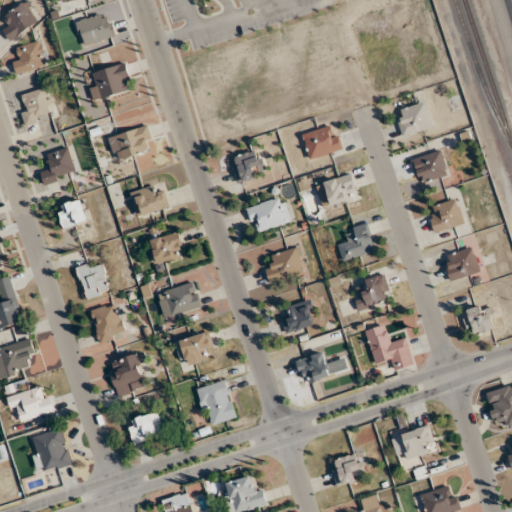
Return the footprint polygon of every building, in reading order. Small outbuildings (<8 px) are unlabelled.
[(3,29),(10,40),(41,20),(28,0),(4,15),(10,24),(3,29)] [(81,43),(113,40),(111,15),(78,18),(81,43)] [(21,56),(13,58),(17,74),(48,65),(40,40),(19,46),(21,56)] [(88,85),(93,102),(133,90),(125,63),(93,72),(97,83),(88,85)] [(46,89),(20,93),(25,124),(51,120),(46,89)] [(398,119),(403,136),(433,127),(425,101),(402,108),(404,117),(398,119)] [(310,159),(342,149),(335,124),(302,134),(310,159)] [(120,160),(153,150),(146,126),(112,136),(120,160)] [(47,167),(41,168),(42,181),(74,177),(71,149),(46,151),(47,167)] [(261,166),(256,150),(231,157),(238,182),(256,177),(254,168),(261,166)] [(419,184),(448,174),(441,150),(411,159),(419,184)] [(358,198),(352,174),(317,184),(324,208),(358,198)] [(131,191),(138,216),(170,208),(165,191),(155,194),(153,186),(131,191)] [(292,221),(284,196),(247,208),(255,233),(292,221)] [(56,207),(64,229),(89,221),(82,198),(56,207)] [(463,224),(457,199),(428,207),(435,231),(463,224)] [(349,241),(339,243),(343,260),(374,252),(368,224),(347,229),(349,241)] [(185,256),(177,232),(151,240),(158,265),(185,256)] [(273,265),(265,267),(270,282),(306,270),(298,247),(270,256),(273,265)] [(480,272),(473,247),(443,256),(450,280),(480,272)] [(87,298),(111,290),(100,259),(77,267),(87,298)] [(358,308),(391,302),(386,275),(354,281),(358,308)] [(24,321),(11,276),(0,278),(0,289),(4,304),(0,304),(0,319),(2,327),(24,321)] [(171,316),(202,306),(194,281),(163,291),(171,316)] [(117,303),(91,310),(100,342),(126,335),(117,303)] [(289,315),(285,315),(284,328),(312,329),(312,303),(290,303),(289,315)] [(497,329),(491,304),(463,310),(468,335),(497,329)] [(414,364),(406,337),(391,342),(386,324),(365,331),(375,365),(392,360),(395,370),(414,364)] [(187,366),(215,357),(207,332),(180,341),(187,366)] [(28,357),(37,355),(32,339),(0,347),(0,377),(31,369),(28,357)] [(119,396),(134,392),(131,384),(146,379),(137,350),(107,360),(119,396)] [(344,356),(326,362),(323,352),(297,360),(304,384),(348,369),(344,356)] [(207,425),(236,418),(226,380),(198,387),(207,425)] [(511,386),(486,392),(493,428),(511,423),(511,386)] [(50,393),(41,396),(39,387),(9,396),(17,422),(55,410),(50,393)] [(165,433),(157,411),(127,421),(134,444),(165,433)] [(400,434),(408,459),(429,453),(427,444),(435,442),(430,425),(400,434)] [(39,474),(72,464),(61,428),(28,437),(39,474)] [(358,452),(331,462),(339,485),(367,475),(358,452)] [(241,511),(268,505),(262,484),(254,486),(252,476),(222,483),(229,511),(241,511)] [(193,511),(190,496),(203,492),(200,482),(184,486),(186,493),(163,499),(166,511),(193,511)] [(421,493),(425,511),(458,511),(461,511),(454,485),(421,493)] [(387,511),(382,493),(361,500),(364,509),(357,511),(356,511),(387,511)]
